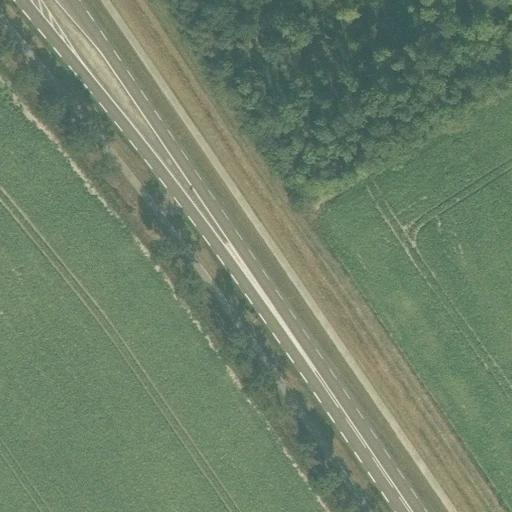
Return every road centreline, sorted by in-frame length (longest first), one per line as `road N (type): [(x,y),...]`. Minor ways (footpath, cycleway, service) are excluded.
road 1 (track): [(139,0),(490,511)]
road 2 (primary): [(20,0),(229,245)]
road 3 (primary): [(410,511),(229,245)]
road 4 (primary): [(229,245),(145,104),(70,0)]
